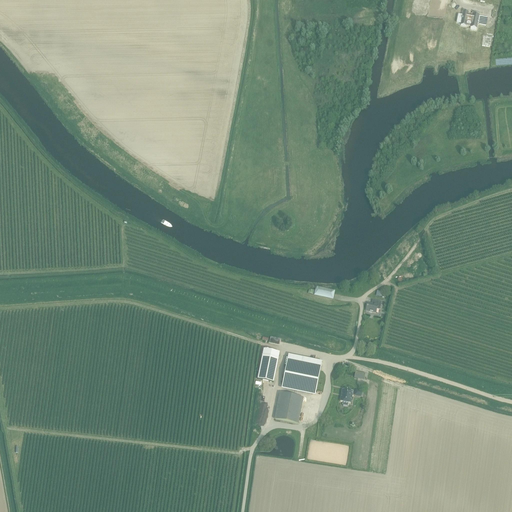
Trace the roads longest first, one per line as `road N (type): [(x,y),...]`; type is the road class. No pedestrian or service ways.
road 1 (residential): [(242,511),(253,448),(270,428),(313,423),(330,365),(355,347),(363,299)]
road 2 (track): [(511,190),(437,217),(363,299),(337,297)]
road 3 (track): [(511,402),(346,356)]
